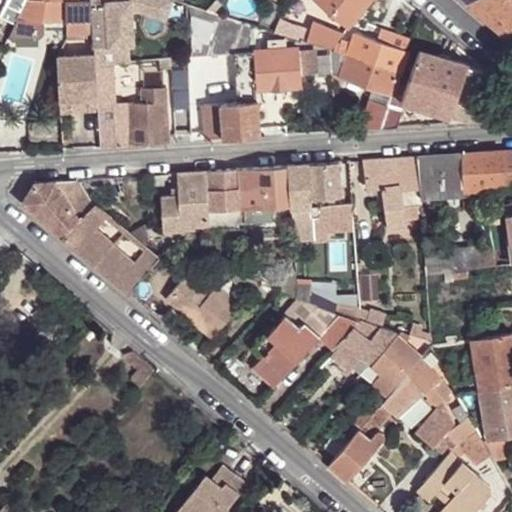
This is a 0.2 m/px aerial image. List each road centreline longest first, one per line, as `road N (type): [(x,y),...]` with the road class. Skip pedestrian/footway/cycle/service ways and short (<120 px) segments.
road 1 (unclassified): [(0,171),(511,133)]
road 2 (unclassified): [(20,223),(359,511)]
